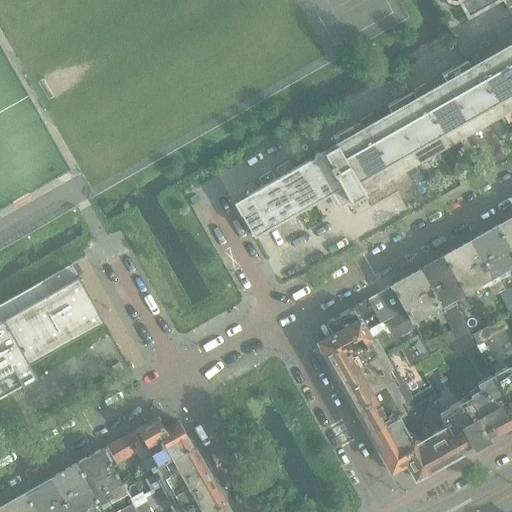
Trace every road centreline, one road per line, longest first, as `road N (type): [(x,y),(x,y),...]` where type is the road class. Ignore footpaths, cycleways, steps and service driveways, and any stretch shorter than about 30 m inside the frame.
road 1 (residential): [(277,319),(511,187)]
road 2 (residential): [(385,511),(277,319)]
road 3 (residential): [(0,475),(178,374)]
road 4 (residential): [(178,374),(256,511)]
road 5 (residential): [(277,319),(214,204)]
road 6 (residential): [(114,260),(178,374)]
